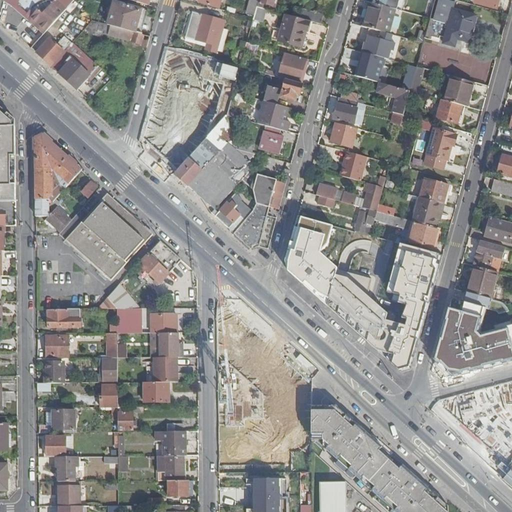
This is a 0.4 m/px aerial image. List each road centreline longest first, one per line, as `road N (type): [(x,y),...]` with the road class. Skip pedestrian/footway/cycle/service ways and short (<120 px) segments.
road 1 (residential): [(25,509),(25,125),(41,102)]
road 2 (residential): [(511,41),(418,384),(405,405)]
road 3 (residential): [(249,291),(278,255),(347,0)]
road 4 (residential): [(221,265),(207,282),(208,511)]
road 5 (primary): [(399,411),(249,291)]
road 6 (primary): [(249,291),(385,425)]
road 7 (residential): [(171,0),(134,135),(109,163)]
road 8 (primary): [(109,163),(221,265)]
road 9 (primary): [(503,511),(399,411)]
road 10 (primary): [(385,425),(482,511)]
